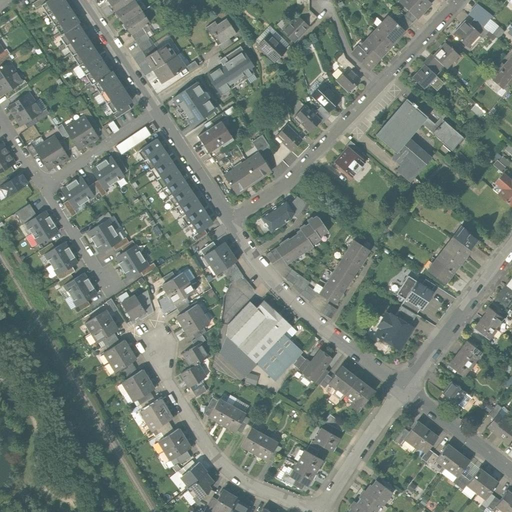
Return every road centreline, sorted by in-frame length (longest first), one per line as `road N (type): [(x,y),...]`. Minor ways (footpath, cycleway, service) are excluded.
road 1 (residential): [(229,221),(282,185),(459,0)]
road 2 (residential): [(403,389),(286,295),(229,221)]
road 3 (residential): [(312,511),(253,488),(218,462),(165,380),(157,348)]
road 4 (residential): [(511,248),(403,389)]
road 5 (residential): [(403,389),(321,511)]
road 6 (residential): [(511,471),(403,389)]
road 7 (residential): [(156,111),(43,183)]
road 8 (residential): [(156,111),(81,0)]
road 9 (residential): [(229,221),(156,111)]
